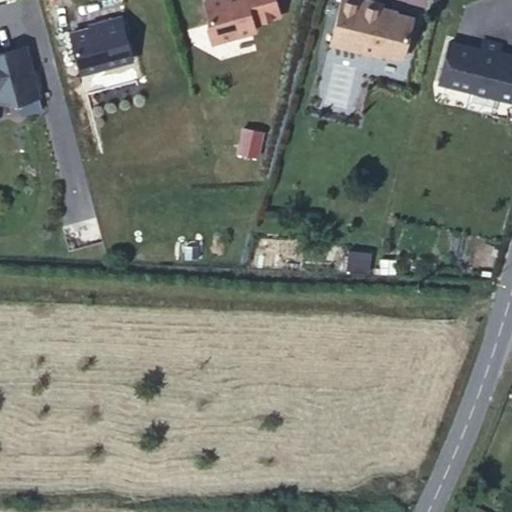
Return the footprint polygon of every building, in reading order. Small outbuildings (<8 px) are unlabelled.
[(214,0),(218,15),(215,19),(217,33),(225,35),(265,24),(263,18),(290,10),(286,0),(214,0)] [(348,0),(339,37),(387,50),(388,47),(410,53),(421,12),(389,3),(389,0),(348,0)] [(111,20),(82,29),(93,68),(142,55),(131,13),(110,18),(111,20)] [(511,103),(511,54),(451,40),(440,86),(511,103)] [(0,106),(6,107),(29,100),(30,107),(52,101),(36,42),(0,51),(0,106)] [(261,158),(264,131),(240,128),(237,155),(261,158)] [(350,254),(349,272),(369,273),(370,255),(350,254)]
